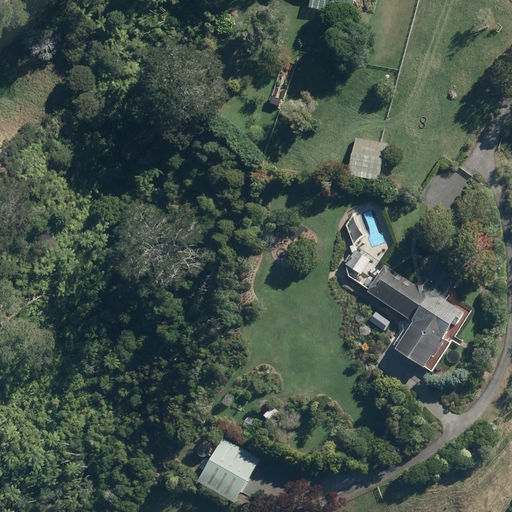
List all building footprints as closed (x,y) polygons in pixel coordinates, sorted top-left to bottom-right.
[(389,145),(357,139),(350,177),(381,183),(389,145)] [(353,215),(346,226),(354,246),(351,247),(354,255),(358,249),(363,240),(353,215)] [(423,290),(387,267),(369,294),(417,324),(398,353),(429,372),(466,314),(447,302),(463,276),(441,262),(423,290)] [(283,414),(273,405),(263,416),(273,425),(283,414)] [(249,417),(243,425),(252,432),(258,424),(249,417)] [(262,463),(224,442),(200,484),(239,505),(262,463)]
